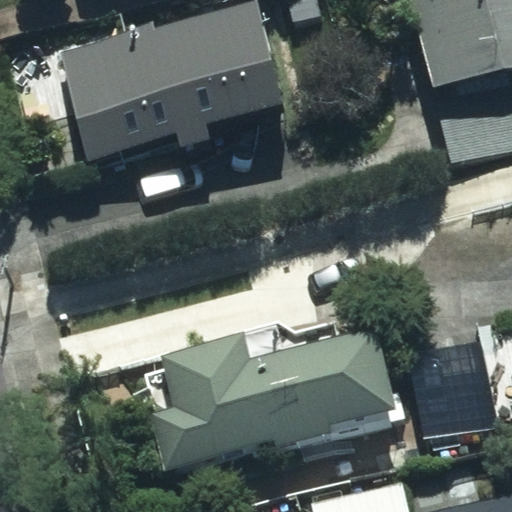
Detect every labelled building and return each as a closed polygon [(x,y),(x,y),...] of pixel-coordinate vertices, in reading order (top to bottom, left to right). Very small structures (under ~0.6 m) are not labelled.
[(511,0),(410,0),(437,103),(511,84),(511,0)] [(94,173),(180,149),(183,161),(208,154),(205,142),(287,120),(260,20),(156,48),(154,42),(65,66),(94,173)] [(511,126),(447,141),(454,172),(511,159),(511,126)] [(378,349),(254,378),(248,352),(167,371),(178,417),(153,422),(168,482),(397,429),(378,349)] [(480,350),(410,365),(427,449),(497,434),(480,350)]
